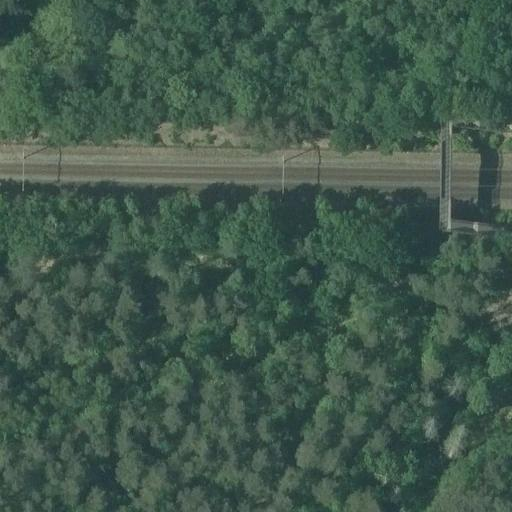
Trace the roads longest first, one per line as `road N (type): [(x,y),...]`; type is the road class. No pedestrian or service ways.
road 1 (track): [(511,328),(398,511)]
road 2 (track): [(0,107),(81,0)]
